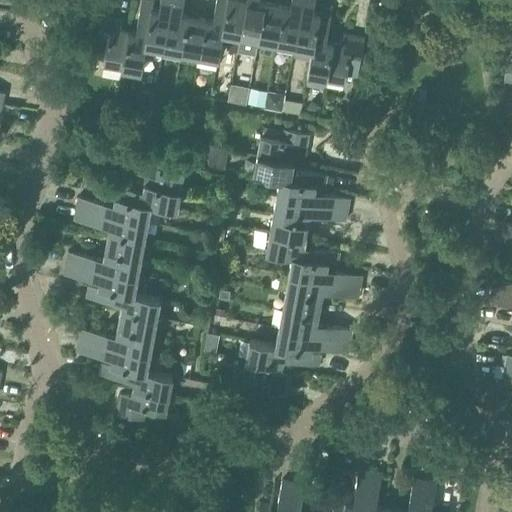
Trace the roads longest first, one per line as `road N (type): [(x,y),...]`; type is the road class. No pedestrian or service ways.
road 1 (residential): [(57,386),(24,249),(47,110),(36,0)]
road 2 (residential): [(502,445),(480,413),(458,316),(461,254),(479,204)]
road 3 (residential): [(383,195),(401,262),(401,327),(374,377),(324,412)]
road 4 (residential): [(124,458),(225,459),(324,412)]
road 5 (residential): [(124,458),(91,488),(52,483),(40,454),(57,386)]
road 6 (residential): [(324,412),(479,474)]
